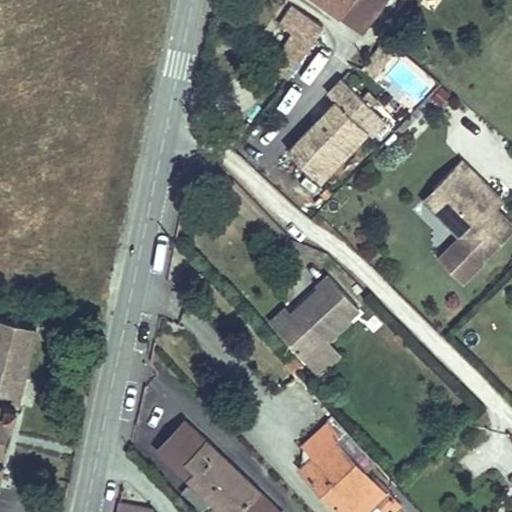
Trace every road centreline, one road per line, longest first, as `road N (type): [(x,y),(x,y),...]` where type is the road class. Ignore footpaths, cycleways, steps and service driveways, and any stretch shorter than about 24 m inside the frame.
road 1 (residential): [(191,0),(84,511)]
road 2 (unknown): [(135,275),(195,318),(302,434)]
